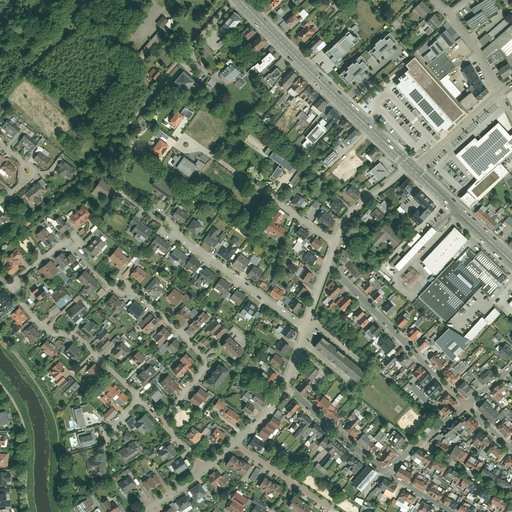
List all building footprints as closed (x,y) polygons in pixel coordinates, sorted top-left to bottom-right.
[(281,0),(280,0),(268,0),(267,2),(273,8),(281,0)] [(495,3),(493,0),(484,0),(473,8),(477,14),(465,22),(471,32),(489,20),(487,18),(498,11),(494,4),(495,3)] [(412,9),(421,18),(429,11),(420,2),(412,9)] [(242,18),(234,11),(219,26),(227,34),(242,18)] [(303,19),(296,12),(285,23),(292,30),(303,19)] [(429,35),(441,23),(432,15),(425,22),(424,23),(426,24),(429,27),(425,31),(429,35)] [(167,20),(163,16),(157,23),(161,27),(167,20)] [(500,47),(507,55),(511,50),(511,24),(511,25),(505,18),(478,41),(485,48),(483,50),(487,55),(497,47),(499,49),(500,47)] [(395,29),(401,24),(396,19),(391,24),(395,29)] [(174,24),(169,20),(138,55),(143,59),(174,24)] [(354,25),(350,29),(355,34),(359,29),(354,25)] [(247,39),(255,32),(249,26),(241,33),(247,39)] [(303,29),(296,34),(302,41),(315,29),(312,26),(307,31),(304,27),(303,29)] [(455,41),(446,30),(435,40),(436,41),(432,45),(433,46),(429,49),(431,51),(423,59),(428,65),(436,58),(443,52),(455,41)] [(324,55),(331,63),(334,60),(335,61),(345,52),(344,51),(352,44),(353,46),(357,42),(353,37),(353,38),(348,32),(331,47),(332,48),(324,55)] [(386,60),(393,55),(390,51),(398,44),(390,35),(384,40),(385,41),(382,43),(381,42),(376,47),(377,48),(369,55),(366,52),(338,75),(348,87),(356,80),(359,85),(366,79),(362,75),(371,67),(366,62),(371,58),(375,63),(383,56),(386,60)] [(266,43),(260,36),(251,44),(257,51),(266,43)] [(323,43),(318,36),(307,45),(307,46),(312,52),(323,43)] [(223,37),(216,44),(220,47),(226,40),(223,37)] [(503,56),(499,51),(493,55),(496,60),(503,56)] [(274,58),(269,52),(255,66),(260,72),(274,58)] [(428,65),(426,66),(450,93),(455,99),(462,93),(449,78),(450,77),(447,74),(456,67),(443,52),(436,58),(428,65)] [(496,60),(493,55),(487,60),(490,65),(496,60)] [(398,78),(400,81),(396,85),(437,132),(442,128),(444,131),(464,113),(414,57),(405,65),(408,69),(398,78)] [(391,62),(368,81),(372,85),(380,78),(381,79),(383,77),(384,78),(388,75),(386,73),(395,66),(391,62)] [(241,71),(233,63),(222,73),(229,81),(241,71)] [(487,91),(482,85),(471,64),(462,69),(474,92),(471,94),(476,101),(487,91)] [(511,73),(511,70),(508,65),(497,72),(502,79),(511,73)] [(281,73),(276,67),(272,71),(273,73),(270,75),(268,74),(264,77),(267,80),(270,78),(273,81),(281,73)] [(155,69),(150,75),(155,79),(160,73),(155,69)] [(298,76),(292,70),(281,82),(286,88),(298,76)] [(172,81),(184,91),(193,81),(181,71),(172,81)] [(307,85),(300,78),(293,85),(300,92),(307,85)] [(239,79),(233,84),(238,88),(243,83),(239,79)] [(201,90),(205,94),(211,88),(207,84),(201,90)] [(269,97),(272,93),(273,95),(277,91),(273,86),(265,94),(269,97)] [(313,102),(319,95),(309,87),(304,93),(313,102)] [(469,92),(458,101),(466,110),(476,101),(471,94),(469,92)] [(282,95),(275,102),(278,105),(285,97),(282,95)] [(321,112),(327,104),(320,98),(313,106),(321,112)] [(168,123),(173,126),(172,127),(174,129),(175,127),(176,128),(184,117),(189,120),(193,114),(185,108),(180,114),(176,112),(168,123)] [(341,116),(332,109),(326,116),(329,118),(327,121),(323,125),(327,128),(329,130),(341,116)] [(308,116),(301,112),(295,120),(301,125),(308,116)] [(323,125),(327,121),(323,118),(306,136),(308,138),(303,143),(309,149),(315,143),(314,142),(327,128),(323,125)] [(7,119),(0,127),(7,133),(14,124),(7,119)] [(338,140),(350,126),(343,120),(339,125),(341,127),(333,135),(338,140)] [(511,152),(511,134),(511,136),(499,123),(478,141),(475,138),(456,155),(477,180),(460,198),(471,209),(509,172),(501,163),(511,152)] [(14,124),(7,133),(13,138),(20,129),(14,124)] [(386,130),(394,137),(397,132),(390,126),(386,130)] [(352,142),(360,134),(356,129),(348,137),(349,138),(346,140),(349,143),(352,141),(352,142)] [(159,140),(152,151),(161,158),(169,146),(166,144),(170,138),(159,130),(154,137),(159,140)] [(25,134),(19,142),(25,146),(31,138),(25,134)] [(37,143),(36,144),(39,146),(45,139),(42,137),(40,139),(36,137),(34,140),(37,143)] [(31,138),(25,146),(31,151),(37,143),(31,138)] [(342,143),(340,141),(333,148),(335,150),(342,143)] [(273,183),(284,168),(292,174),(295,169),(287,163),(288,161),(283,157),(282,159),(268,148),(264,153),(279,164),(268,179),(273,183)] [(373,163),(381,156),(374,148),(366,155),(373,163)] [(339,154),(334,150),(322,162),(327,167),(339,154)] [(34,160),(45,168),(52,160),(40,151),(34,160)] [(350,162),(354,166),(362,159),(357,154),(350,162)] [(170,164),(190,178),(196,169),(200,172),(205,165),(198,160),(195,165),(184,157),(183,158),(179,156),(178,158),(175,156),(170,164)] [(76,171),(63,160),(58,166),(59,168),(53,174),(59,180),(64,174),(69,179),(76,171)] [(16,168),(8,161),(0,170),(9,177),(16,168)] [(385,176),(389,173),(379,162),(370,171),(369,170),(367,172),(375,181),(377,180),(378,181),(384,175),(385,176)] [(303,174),(299,171),(290,183),(294,186),(303,174)] [(328,171),(324,175),(328,180),(332,176),(328,171)] [(176,190),(159,178),(151,188),(168,201),(176,190)] [(414,186),(405,178),(397,188),(406,196),(414,186)] [(46,191),(38,181),(23,193),(31,203),(34,200),(38,206),(43,201),(39,196),(46,191)] [(100,182),(91,194),(103,203),(109,193),(113,196),(117,190),(111,185),(109,188),(100,182)] [(362,195),(353,186),(347,193),(356,201),(362,195)] [(294,197),(290,203),(299,209),(304,201),(309,204),(313,199),(297,188),(292,195),(294,197)] [(436,207),(419,191),(413,198),(425,209),(421,214),(416,210),(410,217),(418,225),(436,207)] [(345,205),(335,198),(329,206),(338,213),(345,205)] [(156,204),(162,209),(165,204),(159,200),(156,204)] [(378,222),(387,211),(378,204),(369,215),(378,222)] [(483,205),(476,213),(481,218),(486,213),(485,211),(487,209),(483,205)] [(92,218),(83,207),(77,213),(85,223),(92,218)] [(505,210),(502,207),(496,213),(499,216),(505,210)] [(182,225),(189,216),(177,208),(171,218),(182,225)] [(286,215),(279,210),(265,231),(278,240),(286,230),(279,225),(286,215)] [(335,220),(324,212),(317,222),(328,230),(335,220)] [(487,214),(486,213),(481,218),(486,223),(492,218),(490,216),(492,214),(489,212),(487,214)] [(85,223),(77,213),(70,218),(78,229),(85,223)] [(492,218),(486,223),(492,229),(497,223),(494,220),(497,217),(494,215),(492,218)] [(53,230),(59,238),(69,229),(60,218),(55,222),(59,226),(53,230)] [(144,242),(152,231),(133,218),(129,224),(135,228),(131,233),(144,242)] [(203,228),(193,221),(186,231),(196,238),(203,228)] [(95,236),(100,232),(95,225),(90,230),(95,236)] [(393,248),(402,238),(386,225),(370,243),(377,249),(384,240),(393,248)] [(212,228),(203,241),(214,249),(220,240),(216,237),(219,233),(212,228)] [(304,242),(309,235),(300,228),(295,236),(304,242)] [(398,270),(435,232),(430,228),(393,266),(398,270)] [(423,262),(436,274),(467,240),(454,228),(423,262)] [(46,229),(36,235),(45,248),(56,240),(51,234),(50,235),(46,229)] [(97,237),(92,243),(100,251),(106,245),(97,237)] [(171,247),(157,237),(148,248),(155,253),(157,249),(165,255),(171,247)] [(223,246),(217,254),(229,262),(238,248),(237,247),(240,242),(234,238),(226,249),(223,246)] [(310,246),(317,252),(323,244),(315,239),(310,246)] [(302,244),(297,241),(293,248),(297,251),(302,244)] [(92,243),(86,250),(95,257),(100,251),(92,243)] [(118,248),(109,259),(121,269),(126,263),(128,265),(133,258),(129,256),(127,259),(121,254),(123,251),(118,248)] [(180,265),(186,257),(175,249),(167,260),(173,265),(175,262),(180,265)] [(454,260),(420,296),(447,322),(479,288),(488,296),(507,276),(481,251),(476,256),(469,249),(456,262),(454,260)] [(23,256),(17,250),(6,259),(9,263),(9,268),(5,271),(9,277),(18,271),(18,262),(17,260),(23,256)] [(339,260),(356,278),(361,273),(351,262),(353,253),(342,250),(339,260)] [(302,261),(311,268),(318,259),(308,252),(302,261)] [(79,266),(71,255),(66,259),(62,254),(55,259),(63,270),(68,266),(72,271),(79,266)] [(240,255),(233,266),(243,273),(250,262),(240,255)] [(195,275),(201,266),(191,258),(184,268),(195,275)] [(59,272),(51,262),(39,271),(46,281),(59,272)] [(410,287),(421,275),(411,266),(400,279),(410,287)] [(131,276),(140,284),(148,275),(138,267),(131,276)] [(254,267),(247,276),(258,284),(264,274),(254,267)] [(206,290),(216,277),(205,269),(195,282),(206,290)] [(299,278),(307,284),(313,276),(305,270),(299,278)] [(99,284),(85,271),(77,280),(86,287),(83,290),(88,295),(99,284)] [(155,278),(144,290),(157,302),(165,293),(159,287),(162,284),(155,278)] [(225,296),(231,287),(221,280),(214,289),(225,296)] [(331,298),(340,290),(334,283),(325,291),(331,298)] [(367,283),(362,289),(367,294),(372,289),(367,283)] [(300,284),(293,294),(301,300),(308,290),(300,284)] [(274,286),(268,295),(278,302),(285,294),(274,286)] [(48,296),(42,288),(38,290),(36,287),(31,291),(39,303),(48,296)] [(96,293),(101,297),(106,292),(101,287),(96,293)] [(72,300),(63,288),(51,297),(60,309),(72,300)] [(15,301),(5,289),(0,292),(0,309),(2,312),(15,301)] [(175,289),(166,298),(176,307),(181,302),(183,305),(189,298),(184,294),(183,296),(175,289)] [(239,307),(246,296),(236,290),(229,300),(239,307)] [(382,298),(377,293),(371,299),(376,304),(382,298)] [(351,300),(345,294),(335,304),(341,309),(351,300)] [(125,306),(113,296),(105,305),(118,315),(125,306)] [(335,304),(331,299),(325,305),(329,309),(335,304)] [(297,313),(302,305),(294,300),(289,308),(297,313)] [(89,312),(80,302),(66,314),(69,318),(74,324),(89,312)] [(136,321),(145,311),(135,302),(126,312),(136,321)] [(259,309),(249,302),(240,315),(245,319),(248,314),(253,317),(259,309)] [(382,310),(389,316),(396,309),(389,303),(382,310)] [(54,315),(60,311),(55,304),(49,308),(54,315)] [(483,316),(464,335),(471,340),(489,321),(491,323),(501,312),(496,307),(486,318),(483,316)] [(28,319),(20,308),(10,316),(18,327),(28,319)] [(362,327),(369,321),(363,315),(365,313),(360,308),(353,313),(358,318),(356,321),(362,327)] [(182,310),(175,317),(183,325),(190,318),(182,310)] [(203,313),(196,319),(201,326),(209,319),(203,313)] [(159,324),(150,315),(139,326),(148,335),(159,324)] [(408,322),(402,316),(395,323),(402,329),(408,322)] [(104,325),(102,327),(105,329),(111,323),(106,318),(102,323),(104,325)] [(196,319),(188,326),(194,332),(201,326),(196,319)] [(220,326),(215,321),(206,329),(212,336),(213,335),(218,340),(228,332),(221,325),(220,326)] [(100,328),(93,322),(89,326),(86,324),(80,331),(89,340),(100,328)] [(374,335),(380,328),(376,324),(374,325),(371,323),(366,327),(374,335)] [(42,337),(33,324),(22,332),(31,345),(42,337)] [(289,341),(295,332),(288,326),(281,335),(289,341)] [(454,358),(471,340),(464,335),(450,327),(436,341),(454,358)] [(170,336),(163,328),(153,338),(160,345),(170,336)] [(421,333),(415,328),(407,335),(413,341),(421,333)] [(100,344),(97,347),(103,352),(111,343),(106,339),(110,335),(104,330),(96,340),(100,344)] [(131,330),(128,334),(133,339),(137,335),(131,330)] [(279,338),(282,335),(276,330),(273,334),(279,338)] [(497,344),(503,338),(498,332),(491,339),(497,344)] [(382,349),(391,340),(386,335),(377,343),(382,349)] [(335,348),(321,336),(312,347),(326,358),(335,348)] [(204,337),(199,341),(204,346),(209,342),(204,337)] [(244,353),(229,338),(221,347),(236,361),(244,353)] [(429,344),(423,339),(417,345),(422,351),(429,344)] [(387,354),(396,345),(391,340),(382,349),(387,354)] [(58,350),(46,341),(40,349),(51,359),(58,350)] [(181,347),(175,341),(167,348),(174,355),(181,347)] [(289,347),(281,341),(275,349),(283,355),(289,347)] [(131,351),(122,342),(112,353),(117,358),(121,355),(124,358),(131,351)] [(83,354),(73,344),(64,354),(74,363),(83,354)] [(507,359),(511,353),(511,351),(505,345),(499,352),(507,359)] [(266,350),(272,354),(275,351),(268,346),(266,350)] [(480,346),(473,352),(476,355),(483,349),(480,346)] [(349,359),(335,348),(326,358),(340,370),(349,359)] [(145,359),(138,352),(130,360),(137,367),(145,359)] [(403,365),(409,359),(404,353),(398,359),(403,365)] [(429,361),(439,371),(447,364),(444,361),(441,364),(436,359),(439,356),(437,353),(429,361)] [(393,354),(383,363),(388,368),(398,359),(393,354)] [(195,364),(186,355),(179,362),(181,364),(172,373),(179,380),(195,364)] [(278,369),(284,361),(275,355),(269,364),(278,369)] [(363,371),(349,359),(340,370),(354,381),(363,371)] [(59,387),(66,380),(63,377),(69,372),(60,361),(48,371),(55,380),(54,382),(59,387)] [(319,371),(311,364),(303,373),(311,379),(319,371)] [(103,372),(95,365),(87,373),(95,381),(103,372)] [(420,386),(430,376),(420,365),(412,372),(418,378),(415,381),(420,386)] [(157,373),(150,366),(144,373),(142,371),(136,378),(142,384),(148,378),(150,380),(157,373)] [(229,373),(219,366),(206,384),(216,391),(229,373)] [(452,385),(460,377),(458,375),(455,378),(449,372),(451,370),(449,367),(441,374),(452,385)] [(497,373),(495,370),(491,373),(487,368),(483,371),(485,373),(481,377),(476,371),(473,374),(483,386),(497,373)] [(277,375),(270,370),(265,378),(272,383),(277,375)] [(400,371),(396,375),(394,374),(390,378),(393,382),(398,377),(400,378),(403,375),(400,371)] [(179,387),(168,376),(159,385),(170,396),(179,387)] [(80,387),(72,378),(67,382),(66,380),(59,387),(68,397),(80,387)] [(431,390),(438,384),(433,378),(426,385),(431,390)] [(304,380),(296,389),(303,395),(304,393),(307,395),(310,392),(307,390),(311,386),(304,380)] [(469,386),(464,381),(457,389),(462,393),(469,386)] [(408,383),(402,389),(407,393),(412,387),(408,383)] [(502,383),(491,392),(500,404),(507,398),(502,393),(507,389),(502,383)] [(163,395),(153,384),(144,393),(154,403),(163,395)] [(436,396),(443,389),(438,384),(431,390),(436,396)] [(113,399),(121,407),(129,399),(116,386),(112,389),(110,386),(102,395),(104,397),(102,399),(107,405),(113,399)] [(474,391),(469,386),(462,393),(467,398),(474,391)] [(199,389),(194,395),(203,402),(208,396),(199,389)] [(246,391),(240,399),(245,402),(250,394),(246,391)] [(445,414),(457,402),(447,392),(442,397),(438,401),(442,405),(439,408),(445,414)] [(267,398),(259,393),(254,402),(262,406),(267,398)] [(317,393),(311,400),(339,425),(345,418),(337,411),(342,406),(338,402),(334,399),(331,402),(322,393),(320,396),(317,393)] [(194,395),(189,402),(198,409),(203,402),(194,395)] [(298,407),(299,405),(294,400),(286,408),(291,414),(295,410),(297,413),(300,410),(298,407)] [(485,400),(478,408),(482,412),(489,405),(485,400)] [(235,424),(240,417),(217,401),(214,406),(223,412),(221,415),(235,424)] [(254,409),(247,404),(243,411),(250,416),(254,409)] [(489,405),(482,412),(486,417),(494,409),(489,405)] [(83,418),(81,409),(81,407),(71,410),(75,423),(77,423),(78,429),(87,427),(85,418),(83,418)] [(501,420),(510,411),(505,407),(497,416),(501,420)] [(103,417),(108,423),(118,414),(112,408),(103,417)] [(0,422),(9,420),(6,409),(0,410),(0,422)] [(494,409),(486,417),(490,421),(498,414),(494,409)] [(303,428),(312,419),(303,411),(297,417),(302,421),(299,425),(303,428)] [(156,426),(145,415),(137,423),(132,418),(125,425),(132,431),(135,428),(140,434),(143,431),(147,434),(156,426)] [(263,427),(259,433),(267,438),(271,433),(275,435),(279,430),(276,428),(280,422),(272,417),(269,423),(268,422),(264,427),(263,427)] [(469,426),(475,421),(471,417),(467,421),(464,419),(463,420),(466,424),(468,425),(466,428),(468,430),(470,428),(469,426)] [(496,427),(508,438),(511,433),(511,426),(509,424),(511,422),(506,417),(496,427)] [(353,418),(343,428),(354,438),(354,437),(359,431),(354,426),(357,423),(353,418)] [(461,421),(459,418),(454,422),(459,427),(461,426),(465,423),(466,424),(463,420),(461,421)] [(313,432),(319,425),(315,421),(308,428),(313,432)] [(470,433),(479,425),(475,421),(469,426),(470,428),(471,428),(468,431),(470,433)] [(462,428),(461,426),(459,427),(454,422),(450,425),(455,431),(458,429),(460,430),(462,428)] [(317,436),(324,430),(319,425),(313,432),(317,436)] [(455,431),(450,425),(446,428),(453,436),(452,436),(453,437),(454,437),(455,438),(457,436),(454,432),(455,431)] [(96,442),(93,428),(84,430),(85,433),(77,436),(80,448),(94,445),(93,443),(96,442)] [(453,436),(446,428),(442,432),(447,438),(449,437),(452,440),(454,438),(453,437),(452,436),(453,436)] [(201,436),(191,429),(184,438),(194,445),(201,436)] [(221,445),(226,436),(216,429),(210,439),(221,445)] [(359,431),(354,437),(372,453),(378,447),(365,435),(366,434),(361,429),(359,431)] [(466,440),(471,436),(464,429),(460,434),(466,440)] [(485,447),(492,440),(481,429),(475,435),(478,438),(473,443),(477,447),(482,443),(485,447)] [(378,442),(385,434),(380,430),(373,438),(378,442)] [(397,447),(405,437),(396,430),(388,440),(397,447)] [(125,431),(122,438),(127,440),(131,434),(125,431)] [(343,459),(349,453),(332,437),(330,439),(325,434),(318,442),(330,453),(333,450),(343,459)] [(259,450),(264,443),(254,437),(249,444),(259,450)] [(434,446),(445,452),(448,445),(445,443),(446,440),(443,439),(441,442),(437,440),(434,446)] [(313,441),(308,447),(313,452),(318,446),(313,441)] [(141,453),(134,442),(117,453),(125,464),(141,453)] [(379,457),(376,460),(383,466),(395,452),(385,443),(380,448),(384,452),(382,454),(378,451),(375,453),(379,457)] [(178,454),(171,444),(157,453),(155,450),(147,455),(150,460),(158,455),(162,462),(166,459),(168,461),(178,454)] [(498,462),(506,453),(494,444),(488,451),(497,458),(496,460),(498,462)] [(448,454),(460,461),(465,452),(461,450),(459,454),(451,449),(448,454)] [(420,450),(416,457),(422,460),(426,453),(420,450)] [(426,453),(422,460),(429,464),(432,456),(426,453)] [(236,470),(244,475),(250,464),(242,459),(242,461),(232,455),(226,465),(235,471),(236,470)] [(326,470),(324,469),(331,461),(330,460),(332,457),(330,455),(320,466),(316,463),(312,468),(314,470),(315,469),(322,475),(326,470)] [(470,455),(465,464),(471,468),(476,459),(470,455)] [(511,457),(508,455),(502,466),(506,468),(507,465),(511,468),(511,457)] [(93,478),(106,477),(105,456),(92,457),(92,460),(87,461),(87,472),(93,471),(93,478)] [(351,467),(357,461),(353,457),(347,463),(351,467)] [(189,468),(183,458),(176,463),(174,460),(166,465),(169,470),(172,468),(177,476),(189,468)] [(434,467),(441,473),(446,466),(436,458),(429,468),(432,470),(434,467)] [(476,459),(471,468),(478,471),(483,462),(476,459)] [(355,471),(362,465),(357,461),(351,467),(355,471)] [(369,482),(377,473),(367,464),(351,483),(361,491),(369,483),(367,482),(368,481),(369,482)] [(401,466),(397,473),(403,477),(407,470),(401,466)] [(249,479),(254,482),(260,470),(255,467),(249,479)] [(450,467),(444,477),(450,480),(455,471),(450,467)] [(484,467),(480,473),(486,477),(490,471),(484,467)] [(218,470),(207,479),(214,487),(218,484),(221,487),(227,482),(218,470)] [(407,470),(403,477),(409,481),(413,474),(407,470)] [(0,483),(11,484),(11,472),(0,471),(0,483)] [(455,471),(450,480),(455,483),(461,474),(455,471)] [(490,471),(486,477),(493,481),(496,475),(490,471)] [(434,474),(431,481),(440,485),(441,482),(447,485),(448,482),(441,479),(441,477),(434,474)] [(155,475),(149,479),(155,489),(162,484),(155,475)] [(462,475),(458,484),(465,487),(469,479),(462,475)] [(418,476),(413,484),(418,487),(423,480),(418,476)] [(136,487),(130,477),(118,484),(124,494),(136,487)] [(269,492),(277,497),(283,487),(275,482),(274,483),(265,477),(259,487),(268,493),(269,492)] [(500,477),(496,483),(502,486),(506,480),(500,477)] [(387,493),(392,496),(397,485),(385,478),(379,487),(384,490),(386,488),(389,490),(387,493)] [(149,479),(142,484),(149,493),(155,489),(149,479)] [(469,479),(465,487),(473,491),(477,483),(469,479)] [(423,480),(418,487),(424,490),(428,483),(423,480)] [(506,480),(502,486),(508,489),(511,484),(506,480)] [(427,491),(440,499),(445,490),(442,488),(440,491),(435,488),(436,485),(432,482),(427,491)] [(199,483),(189,490),(196,501),(207,494),(199,483)] [(479,495),(487,500),(492,493),(480,486),(474,496),(477,498),(479,495)] [(410,494),(404,490),(398,499),(404,503),(410,494)] [(231,499),(243,507),(249,499),(237,491),(231,499)] [(443,501),(454,509),(461,497),(458,496),(455,500),(449,497),(451,494),(448,492),(443,501)] [(185,494),(175,501),(182,511),(191,505),(194,509),(197,507),(192,499),(190,501),(185,494)] [(417,497),(410,494),(404,503),(411,507),(417,497)] [(494,494),(489,505),(495,508),(501,498),(494,494)] [(299,511),(307,511),(311,507),(295,496),(289,505),(299,511)] [(250,511),(266,511),(267,511),(264,509),(266,506),(254,498),(252,502),(255,504),(250,511)] [(501,498),(495,508),(502,511),(507,502),(501,498)] [(225,508),(231,511),(240,511),(243,507),(231,499),(225,508)] [(85,511),(94,506),(89,500),(76,508),(79,511),(85,511)] [(102,504),(107,511),(118,511),(121,511),(115,502),(111,505),(108,500),(102,504)] [(425,511),(429,506),(423,502),(419,510),(422,511),(425,511)]
